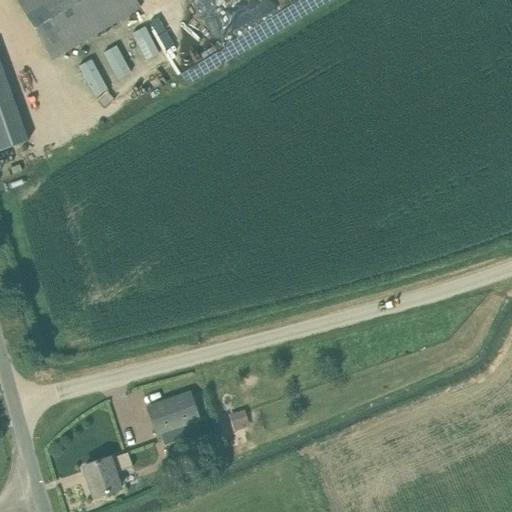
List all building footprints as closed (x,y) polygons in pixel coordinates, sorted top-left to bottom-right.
[(136,0),(16,0),(51,59),(140,7),(136,0)] [(132,33),(145,57),(158,50),(144,26),(132,33)] [(104,50),(116,78),(129,72),(117,44),(104,50)] [(0,149),(27,141),(0,55),(0,149)] [(79,65),(93,94),(105,88),(91,59),(79,65)] [(103,117),(143,92),(134,77),(94,103),(103,117)] [(190,394),(148,408),(156,433),(198,419),(190,394)] [(205,462),(218,457),(214,444),(200,448),(205,462)] [(114,473),(132,467),(127,452),(83,467),(94,497),(120,488),(114,473)]
